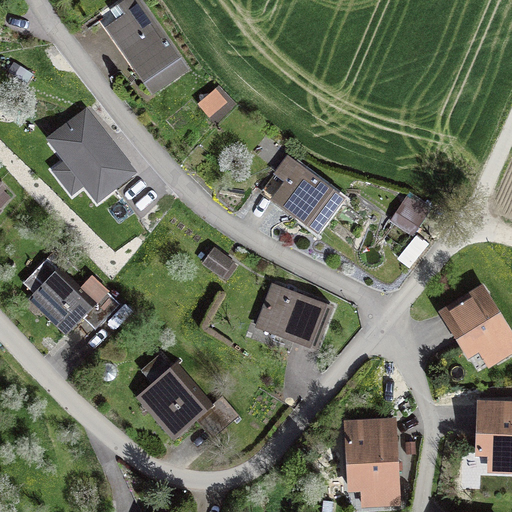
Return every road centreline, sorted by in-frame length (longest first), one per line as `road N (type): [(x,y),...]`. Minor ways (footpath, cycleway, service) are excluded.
road 1 (residential): [(388,324),(281,444),(213,483),(109,443),(0,336)]
road 2 (residential): [(38,0),(169,173),(221,220),(388,324)]
road 3 (residential): [(511,132),(472,231),(388,324)]
road 4 (residential): [(388,324),(417,378),(430,442),(425,511)]
